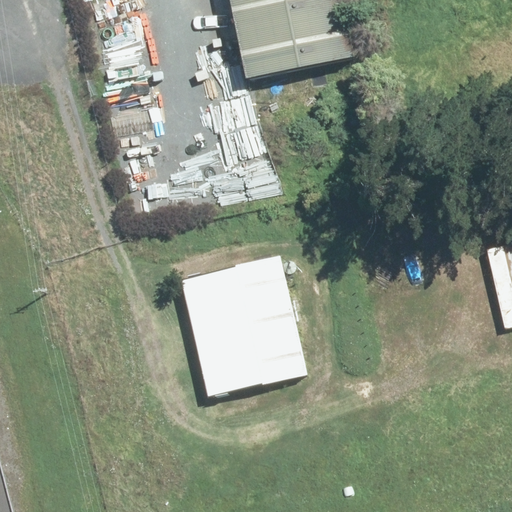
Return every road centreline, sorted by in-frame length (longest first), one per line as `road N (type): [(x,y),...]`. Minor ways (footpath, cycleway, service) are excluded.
road 1 (motorway): [(44,0),(86,511)]
road 2 (motorway): [(0,342),(23,511)]
